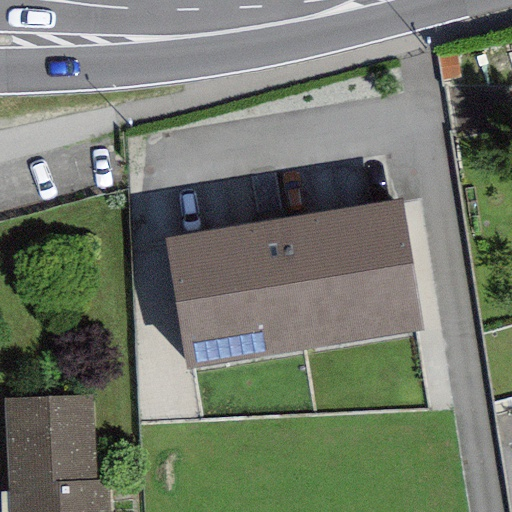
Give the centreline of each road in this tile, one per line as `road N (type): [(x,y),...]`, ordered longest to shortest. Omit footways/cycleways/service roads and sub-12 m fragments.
road 1 (primary): [(0,70),(276,46),(468,0)]
road 2 (primary): [(128,0),(98,19),(0,15)]
